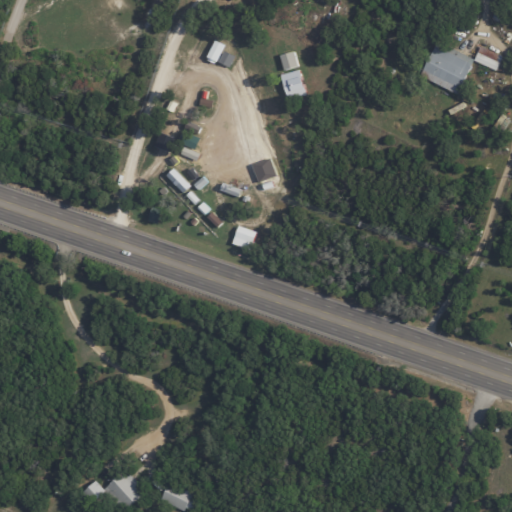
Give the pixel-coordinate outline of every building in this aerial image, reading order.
[(459,94),(475,58),(436,42),(421,77),(459,94)] [(503,55),(480,47),(474,62),(498,70),(503,55)] [(105,490),(126,511),(142,495),(135,488),(139,484),(125,470),(105,490)] [(93,504),(106,492),(96,481),(83,493),(93,504)] [(189,511),(197,498),(170,484),(161,500),(183,511),(189,511)]
